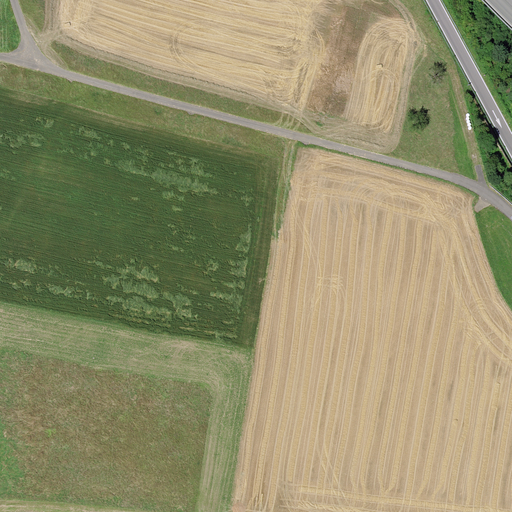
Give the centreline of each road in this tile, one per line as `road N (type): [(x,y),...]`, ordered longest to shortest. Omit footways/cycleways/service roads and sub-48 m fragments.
road 1 (unclassified): [(511,213),(464,184),(35,67)]
road 2 (motorway): [(433,0),(511,142)]
road 3 (track): [(483,193),(447,65)]
